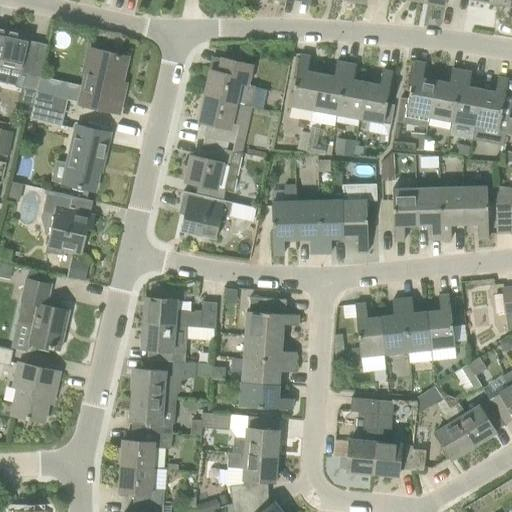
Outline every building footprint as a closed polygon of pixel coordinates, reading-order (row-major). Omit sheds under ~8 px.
[(30,35),(8,30),(0,61),(0,65),(21,70),(19,75),(31,78),(40,80),(48,45),(29,40),(30,35)] [(128,57),(90,48),(84,74),(87,75),(80,105),(119,113),(123,93),(120,92),(128,57)] [(311,56),(300,55),(290,106),(314,111),(321,74),(308,71),(311,56)] [(205,96),(236,103),(251,107),(256,86),(249,85),(253,66),(222,59),(219,72),(211,71),(205,96)] [(334,76),(321,74),(314,111),(337,115),(347,63),(337,61),(334,76)] [(397,121),(404,123),(406,112),(429,117),(436,81),(423,78),(426,63),(415,61),(409,99),(401,97),(397,121)] [(347,63),(337,115),(360,119),(367,82),(354,80),(356,65),(347,63)] [(449,83),(436,81),(429,117),(452,121),(462,70),(452,68),(449,83)] [(380,85),(367,82),(360,119),(384,124),(393,72),(383,70),(380,85)] [(462,70),(452,121),(475,126),(482,89),(469,87),(472,72),(462,70)] [(31,78),(19,75),(17,86),(16,87),(24,89),(28,90),(31,78)] [(495,92),(482,89),(475,126),(499,130),(505,99),(508,79),(498,77),(495,92)] [(21,101),(35,105),(38,92),(28,90),(24,89),(21,101)] [(38,92),(35,105),(66,113),(69,99),(38,92)] [(232,122),(236,103),(205,96),(199,121),(207,123),(204,137),(205,137),(203,144),(227,150),(229,142),(235,144),(240,124),(232,122)] [(63,126),(66,113),(35,105),(32,119),(63,126)] [(70,185),(95,191),(102,162),(104,163),(110,133),(77,125),(68,166),(74,167),(70,185)] [(324,156),(326,146),(318,145),(320,129),(311,127),(306,152),(324,156)] [(200,184),(226,190),(234,192),(243,154),(227,150),(203,144),(200,158),(192,156),(186,181),(200,184)] [(354,153),(363,155),(364,146),(356,145),(354,153)] [(438,157),(429,157),(429,167),(438,167),(438,157)] [(224,200),(226,190),(200,184),(197,194),(224,200)] [(298,239),(297,202),(296,185),(284,185),(285,202),(272,202),(274,254),(284,254),(284,239),(298,239)] [(489,238),(488,218),(487,186),(463,187),(464,224),(478,224),(478,238),(489,238)] [(464,224),(463,187),(440,188),(442,240),(451,239),(451,224),(464,224)] [(418,225),(417,188),(392,189),(394,241),(405,241),(404,226),(418,225)] [(442,240),(440,188),(417,188),(418,225),(431,225),(432,240),(442,240)] [(92,230),(95,216),(70,210),(73,196),(47,190),(41,218),(45,232),(50,233),(47,247),(82,254),(88,229),(92,230)] [(197,194),(185,191),(184,191),(179,210),(185,211),(180,231),(216,239),(222,215),(229,216),(232,202),(224,200),(197,194)] [(368,252),(368,199),(344,200),(345,238),(358,237),(358,252),(368,252)] [(345,238),(344,200),(320,201),(322,253),(331,253),(331,238),(345,238)] [(322,253),(320,201),(297,202),(298,239),(311,238),(311,253),(322,253)] [(496,206),(497,234),(511,233),(511,208),(511,206),(496,206)] [(86,278),(89,261),(72,258),(69,275),(86,278)] [(0,263),(0,277),(10,280),(13,266),(0,263)] [(21,301),(23,302),(19,321),(33,324),(29,343),(61,350),(70,311),(47,306),(51,286),(26,280),(21,301)] [(511,287),(503,288),(506,315),(511,314),(511,287)] [(441,310),(427,312),(431,349),(455,346),(450,295),(439,296),(441,310)] [(144,323),(188,327),(215,329),(217,303),(203,301),(202,311),(195,310),(195,312),(176,311),(177,300),(146,297),(144,323)] [(299,315),(275,313),(276,299),(251,297),(249,311),(247,311),(246,335),(282,338),(283,324),(298,325),(299,315)] [(431,349),(427,312),(414,313),(412,298),(402,300),(408,351),(431,349)] [(394,315),(381,317),(385,354),(408,351),(402,300),(393,301),(394,315)] [(385,354),(381,317),(367,318),(366,303),(355,305),(361,356),(385,354)] [(188,327),(144,323),(142,349),(148,349),(147,360),(173,362),(181,363),(182,352),(186,352),(188,327)] [(244,358),(296,362),(296,352),(281,351),(282,338),(246,335),(244,358)] [(14,350),(0,347),(0,363),(10,366),(14,350)] [(468,364),(476,376),(487,369),(480,357),(468,364)] [(244,358),(242,382),(279,384),(280,371),(295,372),(296,362),(244,358)] [(135,369),(133,394),(177,398),(177,394),(180,391),(181,381),(196,376),(212,377),(213,365),(181,363),(173,362),(172,378),(166,377),(166,370),(135,369)] [(55,394),(60,372),(19,363),(14,386),(17,387),(12,415),(44,422),(51,393),(55,394)] [(468,364),(454,372),(467,394),(482,386),(476,376),(468,364)] [(490,399),(505,424),(511,419),(511,370),(507,373),(502,376),(509,388),(500,393),(490,399)] [(241,405),(292,409),(293,399),(278,398),(279,384),(242,382),(241,405)] [(133,421),(132,431),(172,434),(173,424),(175,424),(176,407),(177,398),(133,394),(131,420),(133,421)] [(373,473),(380,400),(352,398),(350,412),(365,413),(363,429),(367,429),(366,441),(350,440),(347,471),(373,473)] [(444,398),(443,399),(437,403),(450,424),(436,432),(452,459),(474,445),(451,408),(450,409),(444,398)] [(460,403),(451,408),(474,445),(496,432),(495,430),(505,424),(490,399),(467,414),(460,403)] [(391,432),(392,421),(394,401),(380,400),(373,473),(399,476),(401,445),(385,443),(386,432),(391,432)] [(230,415),(203,413),(202,420),(202,427),(229,430),(230,415)] [(202,427),(202,420),(192,420),(191,435),(201,435),(202,427)] [(233,452),(277,455),(279,430),(248,428),(247,438),(238,437),(234,441),(234,442),(233,452)] [(123,440),(121,465),(154,468),(155,448),(171,448),(172,434),(132,431),(131,441),(123,440)] [(424,472),(426,452),(426,450),(413,449),(411,470),(424,472)] [(277,455),(233,452),(229,452),(228,467),(245,468),(244,479),(275,482),(277,455)] [(134,493),(133,503),(163,505),(164,490),(152,489),(154,468),(121,465),(119,492),(134,493)] [(231,502),(247,500),(245,482),(229,484),(231,502)] [(248,511),(247,500),(231,502),(232,511),(248,511)] [(281,511),(274,502),(261,511),(281,511)] [(162,511),(163,505),(133,503),(132,511),(162,511)]
